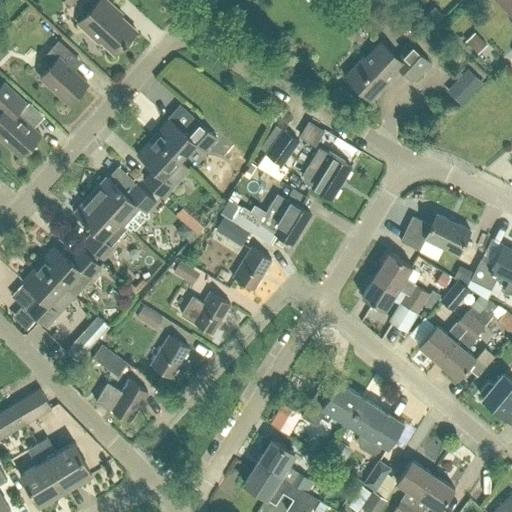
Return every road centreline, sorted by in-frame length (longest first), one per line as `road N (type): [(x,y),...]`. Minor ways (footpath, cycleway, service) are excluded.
road 1 (residential): [(0,229),(183,28)]
road 2 (residential): [(129,456),(278,293),(291,288),(319,302)]
road 3 (residential): [(409,158),(183,28)]
road 4 (residential): [(189,507),(319,302)]
road 5 (residential): [(510,451),(319,302)]
road 6 (residential): [(129,456),(0,322)]
road 7 (residential): [(319,302),(409,158)]
